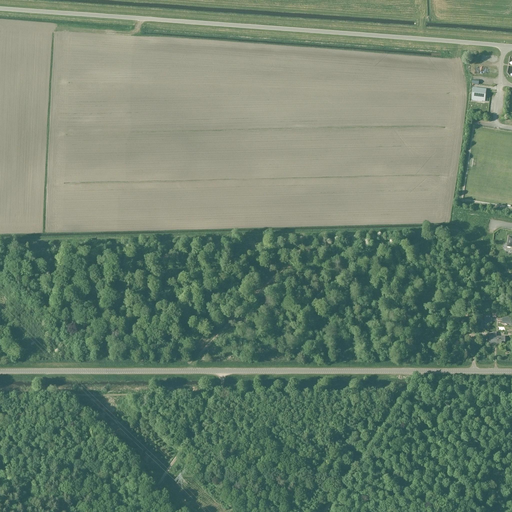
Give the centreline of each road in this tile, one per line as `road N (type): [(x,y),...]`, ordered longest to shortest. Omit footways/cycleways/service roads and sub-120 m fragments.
road 1 (unclassified): [(511,46),(0,9)]
road 2 (tertiary): [(511,371),(0,371)]
road 3 (track): [(0,241),(459,233)]
road 4 (track): [(364,394),(0,394)]
road 5 (track): [(0,462),(341,486)]
road 6 (track): [(409,388),(266,415),(185,444)]
road 7 (track): [(223,511),(272,491),(313,437),(353,425),(391,391)]
road 8 (track): [(307,233),(198,353),(191,371)]
road 9 (track): [(324,511),(409,388)]
